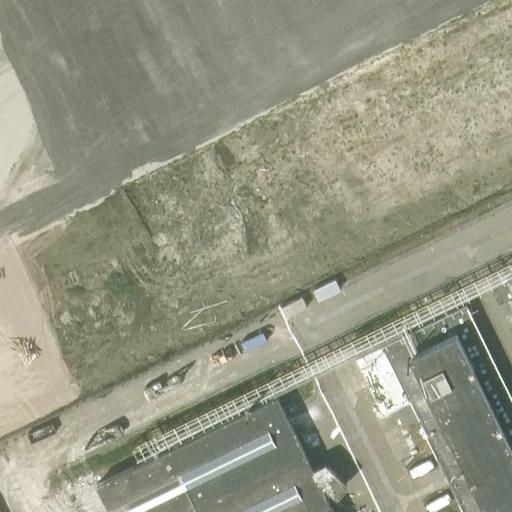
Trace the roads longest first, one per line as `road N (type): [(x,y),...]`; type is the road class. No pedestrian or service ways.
road 1 (unknown): [(10,511),(2,475),(19,456),(306,334)]
road 2 (unknown): [(306,334),(395,511)]
road 3 (unknown): [(306,334),(472,255)]
